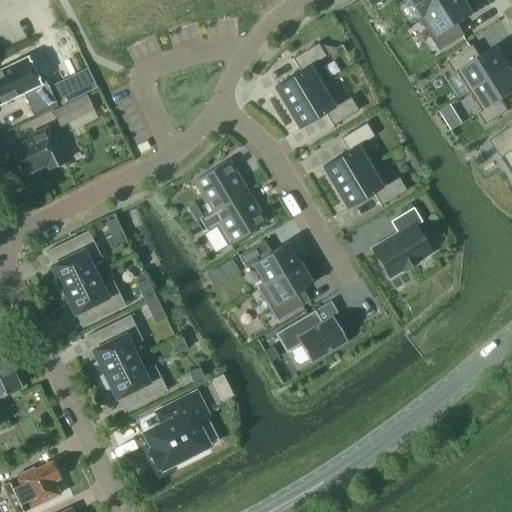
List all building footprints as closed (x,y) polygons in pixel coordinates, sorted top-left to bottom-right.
[(419,18),(420,19),(450,0),(404,0),(405,0),(410,0),(421,17),(419,18)] [(474,13),(465,0),(450,0),(420,19),(440,51),(465,34),(458,24),(474,13)] [(300,71),(273,87),(286,108),(328,82),(315,62),(326,56),(318,43),(292,58),(300,71)] [(456,70),(470,91),(505,68),(492,47),(475,58),(468,47),(443,63),(450,74),(456,70)] [(18,78),(39,68),(33,57),(17,65),(16,63),(0,70),(0,103),(23,93),(22,91),(24,90),(18,78)] [(511,78),(505,68),(470,91),(483,112),(477,115),(484,127),(509,111),(502,100),(511,93),(511,78)] [(328,82),(286,108),(298,128),(324,112),(332,126),(358,110),(350,97),(340,103),(328,82)] [(61,88),(38,99),(44,112),(67,101),(61,88)] [(86,94),(52,110),(60,125),(93,109),(86,94)] [(348,151),(321,167),(334,188),(376,163),(363,142),(374,136),(366,123),(340,138),(348,151)] [(511,125),(490,139),(505,163),(511,158),(511,125)] [(26,173),(46,164),(48,170),(64,162),(47,127),(27,137),(28,139),(12,147),(26,173)] [(229,159),(193,181),(212,212),(248,191),(229,159)] [(376,163),(334,188),(346,208),(373,193),(380,206),(406,190),(398,177),(388,183),(376,163)] [(212,212),(199,220),(207,232),(215,227),(227,247),(267,223),(248,191),(212,212)] [(420,221),(413,209),(391,221),(398,232),(372,248),(389,277),(402,269),(402,270),(418,260),(419,259),(430,252),(413,225),(420,221)] [(115,217),(104,223),(109,233),(120,228),(115,217)] [(92,230),(91,228),(63,242),(70,256),(51,266),(55,275),(53,278),(59,291),(94,274),(88,261),(100,255),(88,231),(92,230)] [(252,264),(263,283),(299,262),(287,242),(271,251),(264,240),(238,256),(246,268),(252,264)] [(312,283),(299,262),(257,287),(277,320),(302,304),(296,293),(312,283)] [(94,274),(59,291),(65,304),(69,304),(74,313),(93,303),(100,318),(128,304),(128,303),(124,304),(112,281),(100,287),(94,274)] [(150,285),(139,291),(144,300),(155,295),(150,285)] [(155,295),(144,300),(149,312),(160,307),(155,295)] [(314,310),(274,334),(285,353),(299,344),(311,363),(346,342),(331,316),(320,322),(314,310)] [(112,341),(92,350),(97,360),(94,363),(100,376),(136,358),(129,346),(141,340),(130,316),(133,314),(133,313),(105,327),(112,341)] [(0,411),(0,395),(20,385),(0,345),(0,421),(4,419),(0,411)] [(272,346),(264,351),(270,361),(278,356),(272,346)] [(136,358),(100,376),(107,388),(111,388),(116,397),(135,388),(142,402),(170,388),(169,387),(166,389),(154,365),(142,371),(136,358)] [(199,367),(188,373),(193,383),(204,378),(199,367)] [(139,453),(148,472),(152,470),(152,471),(168,463),(170,467),(185,459),(183,456),(199,448),(187,424),(199,418),(187,394),(156,410),(162,422),(134,435),(142,451),(139,453)] [(28,507),(59,493),(53,480),(59,477),(51,460),(33,469),(32,466),(13,476),(14,479),(4,484),(17,511),(28,507)]
